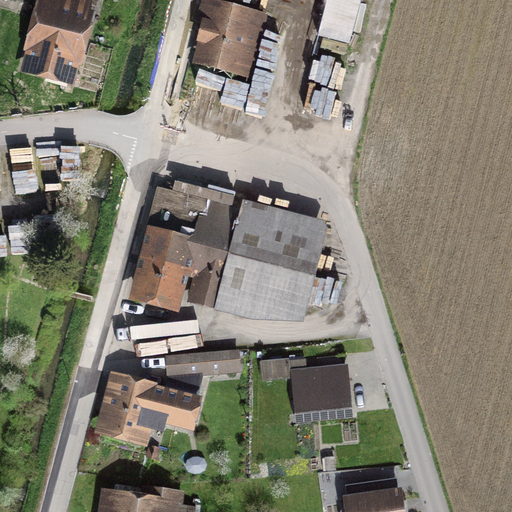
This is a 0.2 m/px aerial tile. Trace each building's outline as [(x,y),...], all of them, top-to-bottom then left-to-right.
[(74,89),(94,0),(41,0),(37,4),(20,78),(74,89)] [(326,0),(317,36),(350,45),(361,0),(326,0)] [(245,83),(263,20),(202,4),(197,20),(205,22),(192,68),(245,83)] [(293,312),(310,229),(158,191),(146,230),(154,233),(140,298),(172,305),(175,297),(217,306),(220,293),(293,312)] [(166,361),(166,395),(196,403),(197,380),(239,379),(236,355),(166,361)] [(348,413),(344,370),(287,376),(286,365),(259,368),(261,387),(288,384),(292,418),(348,413)] [(166,395),(110,380),(94,439),(144,453),(150,433),(158,436),(160,426),(188,434),(196,403),(166,395)] [(135,501),(102,496),(99,511),(180,511),(183,498),(136,491),(135,501)] [(398,511),(396,495),(342,503),(342,511),(398,511)]
